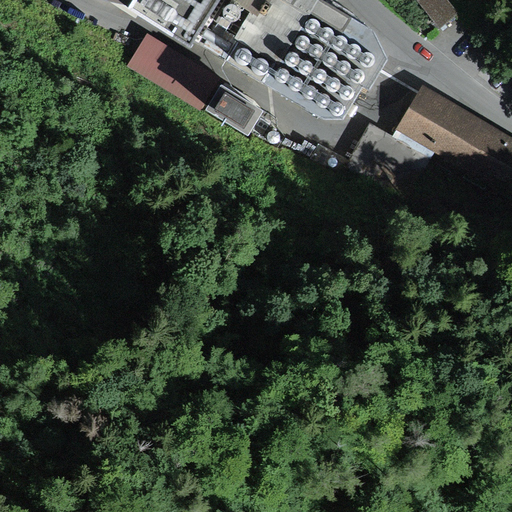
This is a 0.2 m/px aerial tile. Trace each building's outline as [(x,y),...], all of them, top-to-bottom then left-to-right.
[(98,0),(130,7),(129,8),(131,9),(190,46),(194,39),(226,59),(230,64),(323,118),(342,118),(362,85),(368,88),(385,61),(373,38),(347,22),(350,17),(321,0),(98,0)] [(198,105),(213,81),(144,38),(128,62),(198,105)] [(208,107),(247,131),(260,109),(221,86),(208,107)] [(489,177),(507,188),(511,179),(511,144),(424,93),(404,127),(450,154),(446,159),(459,167),(462,161),(469,165),(463,177),(482,189),(489,177)] [(369,125),(345,168),(405,202),(429,159),(369,125)]
